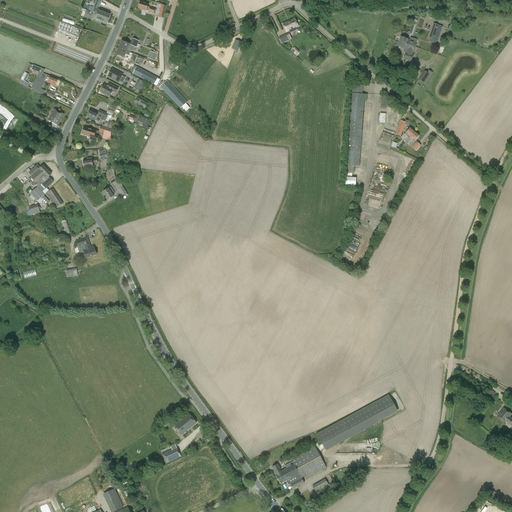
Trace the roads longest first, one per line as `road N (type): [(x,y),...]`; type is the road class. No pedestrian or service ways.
road 1 (tertiary): [(259,484),(186,382),(58,154)]
road 2 (unclassified): [(293,3),(492,180)]
road 3 (track): [(451,352),(464,256),(511,143)]
road 4 (track): [(300,3),(511,12)]
road 5 (unclassified): [(123,12),(192,47),(284,3)]
road 6 (unclassified): [(398,511),(435,448),(451,352)]
road 7 (tertiary): [(58,154),(123,12)]
